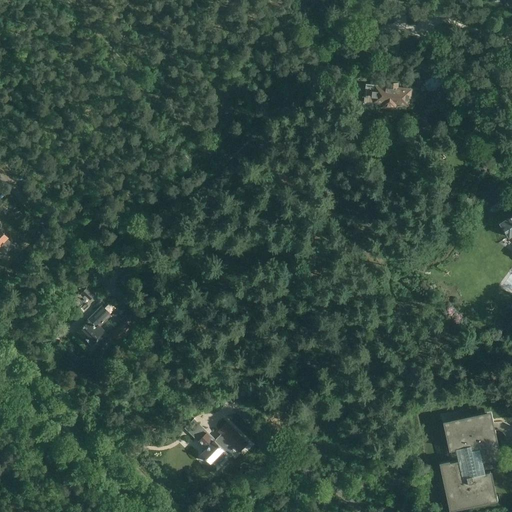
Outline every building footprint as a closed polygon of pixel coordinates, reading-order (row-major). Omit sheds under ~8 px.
[(421,90),(428,98),(442,85),(434,78),(421,90)] [(397,84),(389,83),(389,88),(376,86),(374,102),(383,103),(383,107),(396,108),(396,104),(409,106),(410,90),(397,89),(397,84)] [(511,214),(500,222),(509,236),(511,233),(511,214)] [(76,330),(91,345),(104,332),(98,325),(105,318),(97,310),(76,330)] [(117,341),(122,337),(130,329),(122,321),(109,333),(117,341)] [(500,338),(497,344),(503,346),(506,341),(500,338)] [(451,466),(443,468),(450,501),(453,500),(455,509),(488,501),(488,498),(496,496),(490,472),(486,473),(483,460),(491,458),(491,455),(496,454),(491,431),(494,430),(493,426),(491,417),(488,417),(487,412),(454,420),(454,423),(446,425),(451,449),(456,448),(459,461),(451,463),(450,463),(451,466)] [(217,457),(221,461),(228,453),(224,450),(231,443),(222,434),(215,441),(207,432),(199,440),(207,448),(201,454),(211,463),(217,457)]
